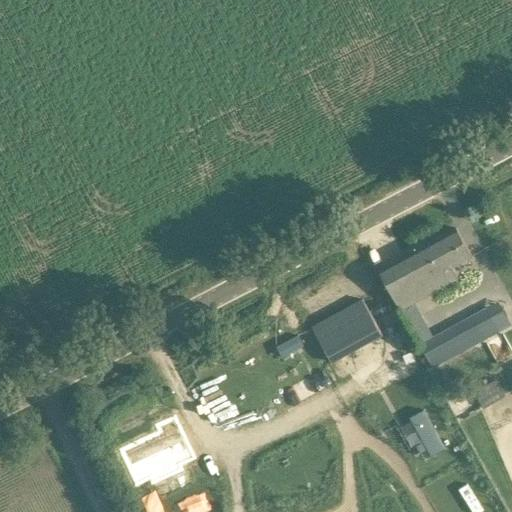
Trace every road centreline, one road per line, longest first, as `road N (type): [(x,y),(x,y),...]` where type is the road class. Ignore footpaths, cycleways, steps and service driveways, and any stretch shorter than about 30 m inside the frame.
road 1 (unclassified): [(0,405),(511,141)]
road 2 (track): [(39,385),(100,511)]
